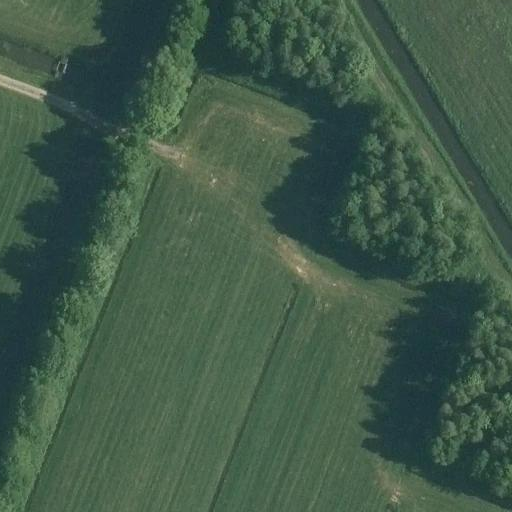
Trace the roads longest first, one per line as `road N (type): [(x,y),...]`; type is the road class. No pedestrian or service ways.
road 1 (track): [(340,0),(511,289)]
road 2 (track): [(202,138),(181,146),(130,140),(0,82)]
road 3 (track): [(138,141),(187,0)]
